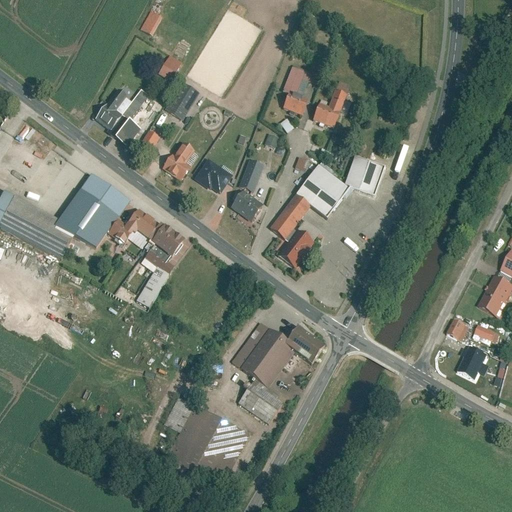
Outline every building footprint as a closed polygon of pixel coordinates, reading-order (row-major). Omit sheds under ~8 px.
[(151,13),(142,32),(156,38),(164,18),(151,13)] [(159,75),(170,82),(180,66),(169,60),(159,75)] [(291,95),(284,111),(301,119),(308,104),(302,101),(310,84),(308,83),(311,75),(295,68),(284,92),(291,95)] [(167,111),(183,120),(196,95),(181,87),(167,111)] [(95,120),(110,132),(123,117),(117,112),(127,99),(118,91),(95,120)] [(318,106),(312,122),(336,131),(349,95),(337,91),(330,110),(318,106)] [(124,114),(132,119),(148,97),(141,92),(124,114)] [(110,135),(127,148),(140,131),(123,118),(110,135)] [(289,135),(296,130),(289,121),(282,125),(289,135)] [(140,149),(151,156),(160,140),(149,134),(140,149)] [(280,140),(271,136),(266,144),(275,149),(280,140)] [(189,171),(184,167),(193,153),(184,147),(179,156),(174,153),(163,170),(182,182),(189,171)] [(323,150),(320,155),(329,161),(333,155),(323,150)] [(316,252),(312,249),(317,243),(316,242),(322,232),(305,221),(313,208),(329,219),(354,190),(373,199),(386,168),(356,159),(348,184),(323,164),(272,231),(289,243),(280,259),(298,270),(305,258),(311,261),(316,252)] [(296,170),(304,173),(308,162),(300,159),(296,170)] [(241,187),(255,192),(265,166),(250,161),(241,187)] [(196,181),(218,195),(231,176),(209,162),(196,181)] [(72,240),(95,248),(129,203),(92,175),(58,220),(5,195),(0,203),(0,230),(61,261),(72,240)] [(239,193),(228,209),(250,223),(261,206),(239,193)] [(126,230),(148,245),(160,226),(138,211),(126,230)] [(153,246),(175,260),(187,241),(165,226),(153,246)] [(495,273),(478,305),(499,316),(511,291),(511,251),(499,276),(495,273)] [(136,301),(147,309),(172,271),(148,256),(141,266),(154,274),(136,301)] [(455,319),(445,338),(458,344),(467,324),(455,319)] [(480,322),(476,329),(493,337),(496,330),(480,322)] [(259,327),(232,365),(267,390),(291,355),(282,348),(284,344),(259,327)] [(320,348),(294,330),(284,344),(282,348),(291,355),(308,366),(320,348)] [(489,358),(469,349),(458,373),(478,382),(489,358)] [(249,438),(196,410),(168,462),(220,491),(249,438)]
